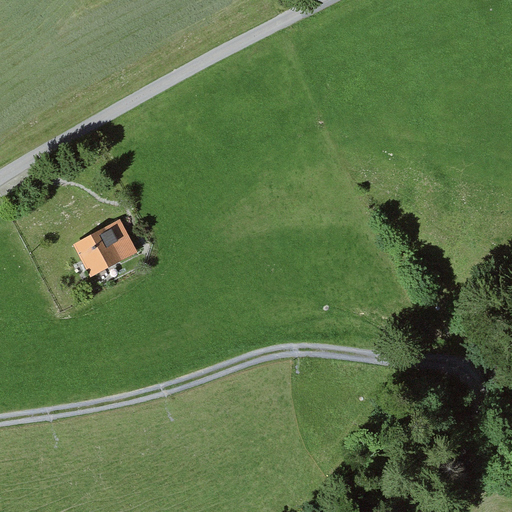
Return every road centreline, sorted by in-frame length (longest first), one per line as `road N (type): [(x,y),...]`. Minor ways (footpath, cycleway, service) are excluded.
road 1 (track): [(0,423),(142,397),(274,353),(402,358),(469,376),(481,399),(457,511)]
road 2 (unclassified): [(0,179),(319,0)]
